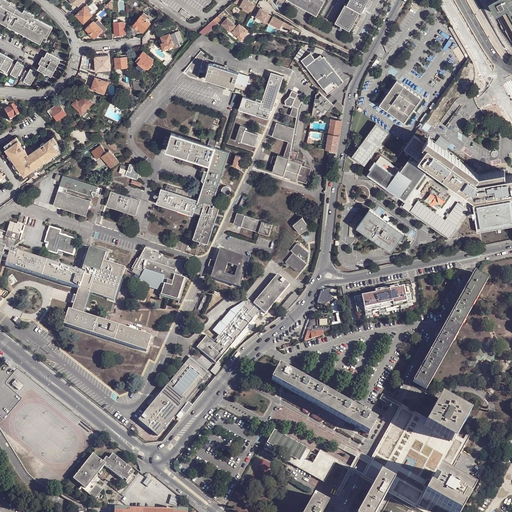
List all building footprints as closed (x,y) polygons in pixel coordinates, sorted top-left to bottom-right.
[(50,26),(1,0),(0,0),(0,17),(42,41),(50,26)] [(161,0),(179,12),(182,8),(196,18),(208,0),(161,0)] [(235,0),(233,2),(243,7),(249,11),(253,4),(246,0),(235,0)] [(277,0),(276,3),(277,4),(278,6),(280,7),(283,9),(288,12),(292,5),(285,2),(286,0),(289,0),(317,16),(325,0),(324,0),(277,0)] [(345,4),(335,22),(350,30),(360,12),(363,6),(365,7),(368,0),(349,0),(347,5),(345,4)] [(511,0),(492,0),(493,0),(492,0),(491,2),(491,3),(493,7),(493,8),(497,15),(497,14),(500,18),(498,19),(502,25),(501,26),(504,32),(506,31),(511,41),(511,0)] [(85,7),(76,15),(79,18),(83,23),(84,23),(92,15),(90,12),(92,10),(91,8),(88,5),(85,7)] [(260,8),(255,16),(268,24),(269,22),(279,28),(281,25),(289,29),(291,26),(273,15),(272,16),(268,14),(268,13),(260,8)] [(144,12),(133,25),(134,26),(133,27),(137,30),(137,28),(138,28),(139,27),(144,32),(151,23),(150,22),(146,19),(147,18),(148,16),(144,12)] [(205,36),(221,20),(217,16),(201,32),(205,36)] [(227,17),(221,24),(229,31),(231,30),(231,29),(233,30),(232,31),(240,39),(242,39),(243,38),(243,36),(243,35),(247,32),(239,24),(237,26),(235,24),(235,25),(227,17)] [(94,21),(86,29),(90,32),(94,37),(95,38),(101,32),(102,33),(107,28),(98,19),(95,23),(94,21)] [(114,22),(115,35),(121,34),(125,34),(126,34),(124,21),(118,22),(115,22),(114,22)] [(170,35),(170,33),(167,34),(162,37),(163,40),(164,43),(162,44),(164,49),(174,45),(175,46),(183,42),(179,31),(170,35)] [(469,53),(457,33),(454,35),(453,36),(464,55),(469,53)] [(201,67),(203,61),(205,54),(201,50),(183,71),(189,76),(197,79),(201,67)] [(143,51),(136,60),(140,63),(146,68),(153,59),(143,51)] [(10,55),(7,53),(0,65),(0,68),(6,72),(6,73),(9,74),(9,73),(14,64),(7,60),(10,55)] [(310,53),(300,60),(327,94),(343,82),(326,60),(323,56),(322,58),(320,55),(315,59),(310,53)] [(47,59),(42,56),(40,60),(56,68),(61,59),(50,54),(47,59)] [(116,68),(128,67),(126,54),(119,55),(119,56),(115,56),(116,68)] [(111,70),(110,55),(104,56),(98,56),(95,57),(96,71),(111,70)] [(165,60),(163,63),(168,68),(175,60),(173,59),(169,64),(165,60)] [(434,127),(438,122),(471,75),(472,72),(472,71),(472,70),(471,68),(470,66),(469,64),(467,59),(425,121),(434,127)] [(56,68),(40,60),(38,63),(43,66),(40,71),(51,77),(56,68)] [(210,63),(205,78),(229,86),(245,91),(250,76),(210,63)] [(14,64),(9,73),(16,77),(16,78),(19,80),(25,70),(17,66),(14,64)] [(32,74),(25,70),(19,80),(22,82),(23,81),(30,85),(35,75),(32,74)] [(239,109),(268,119),(283,76),(272,73),(262,102),(243,95),(239,109)] [(92,88),(105,93),(109,82),(96,77),(92,88)] [(403,122),(421,98),(396,80),(379,105),(390,113),(403,122)] [(145,86),(133,81),(133,82),(134,85),(134,88),(143,91),(144,88),(145,86)] [(292,91),(289,96),(285,101),(286,105),(292,105),(293,106),(290,115),(297,117),(298,108),(301,102),(304,96),(292,91)] [(328,110),(334,104),(319,91),(316,94),(312,115),(316,116),(316,115),(325,107),(328,110)] [(83,113),(93,102),(90,99),(90,98),(91,98),(89,97),(88,96),(88,97),(85,95),(83,97),(79,101),(78,100),(77,99),(73,104),(83,113)] [(343,104),(338,100),(336,103),(334,104),(343,113),(343,109),(343,105),(343,104)] [(63,109),(60,104),(61,103),(60,102),(51,108),(49,108),(48,109),(48,111),(52,116),(54,115),(58,119),(67,113),(63,109)] [(42,104),(37,108),(38,109),(42,113),(43,113),(45,111),(45,109),(42,104)] [(10,120),(18,115),(14,106),(5,111),(10,120)] [(301,109),(298,108),(297,117),(295,128),(291,149),(294,150),(301,109)] [(340,128),(341,120),(331,119),(328,134),(339,135),(340,128)] [(408,145),(393,166),(381,157),(368,174),(405,200),(429,167),(474,198),(511,191),(511,174),(507,176),(506,169),(481,173),(446,149),(436,142),(435,141),(445,127),(442,125),(438,122),(434,127),(425,121),(417,131),(408,145)] [(306,183),(311,168),(304,166),(305,162),(296,159),(299,152),(294,150),(291,149),(295,128),(276,122),(272,136),(288,141),(284,156),(277,154),(277,157),(273,155),(271,163),(274,164),(272,171),(306,183)] [(390,132),(376,122),(353,156),(367,167),(390,132)] [(241,141),(254,146),(258,134),(245,129),(246,126),(240,124),(235,140),(240,141),(241,141)] [(92,127),(90,131),(99,135),(103,136),(104,133),(100,130),(92,127)] [(209,164),(212,155),(214,156),(217,147),(218,144),(219,141),(210,138),(208,145),(171,133),(166,150),(173,152),(209,164)] [(337,147),(339,135),(328,134),(328,137),(326,144),(325,149),(336,150),(337,147)] [(450,143),(440,136),(436,142),(446,149),(450,143)] [(16,137),(4,145),(5,147),(10,154),(8,155),(13,160),(14,159),(15,161),(16,162),(18,165),(17,166),(21,171),(23,174),(26,172),(28,174),(37,168),(36,167),(43,163),(47,160),(59,151),(62,149),(53,137),(29,155),(28,154),(16,137)] [(110,141),(107,144),(114,149),(117,146),(110,141)] [(119,161),(109,150),(106,152),(101,145),(91,152),(97,159),(101,156),(111,167),(119,161)] [(13,161),(14,161),(15,161),(14,159),(13,160),(8,155),(10,154),(5,147),(5,148),(4,148),(4,150),(5,151),(12,161),(13,161)] [(212,155),(209,164),(207,171),(205,170),(203,176),(202,179),(204,182),(197,199),(196,203),(204,206),(205,202),(211,204),(213,204),(230,151),(220,148),(217,147),(214,156),(212,155)] [(327,151),(320,150),(319,165),(326,166),(327,151)] [(59,151),(47,160),(47,161),(48,161),(49,161),(50,161),(59,155),(59,154),(60,153),(60,152),(59,151)] [(236,154),(232,165),(239,167),(243,157),(236,154)] [(140,167),(131,164),(130,164),(129,164),(128,167),(127,170),(125,169),(126,166),(121,164),(120,167),(119,172),(126,174),(126,175),(136,179),(137,179),(138,178),(138,177),(139,178),(140,174),(139,174),(141,169),(141,168),(140,167)] [(511,191),(474,198),(429,167),(405,200),(401,206),(433,229),(448,240),(481,233),(483,245),(511,238),(511,191)] [(86,216),(91,201),(66,192),(67,187),(94,196),(97,186),(63,174),(63,175),(56,174),(55,179),(61,181),(53,205),(86,216)] [(201,213),(204,206),(196,203),(197,199),(191,197),(176,192),(177,188),(167,185),(165,189),(161,188),(156,203),(193,215),(194,211),(196,212),(201,213)] [(222,192),(223,194),(225,195),(227,195),(229,194),(230,192),(230,191),(230,189),(229,187),(227,186),(225,186),(223,186),(222,188),(221,190),(222,192)] [(177,188),(176,192),(191,197),(192,193),(177,188)] [(135,215),(140,200),(111,190),(106,205),(135,215)] [(193,238),(199,240),(198,241),(198,242),(197,242),(197,244),(198,246),(199,246),(200,246),(202,245),(202,244),(202,242),(201,241),(208,243),(220,206),(213,204),(213,207),(210,206),(211,204),(205,202),(204,206),(201,213),(193,238)] [(375,213),(370,210),(358,228),(391,251),(404,234),(388,223),(383,219),(375,213)] [(269,235),(272,224),(245,215),(237,212),(233,223),(241,226),(269,235)] [(308,224),(300,216),(292,224),(300,233),(308,224)] [(17,224),(11,222),(6,236),(18,239),(22,241),(27,227),(22,225),(17,224)] [(73,254),(75,247),(71,245),(74,238),(59,233),(61,229),(50,225),(45,241),(48,242),(46,249),(57,253),(58,249),(73,254)] [(98,234),(94,246),(131,257),(135,244),(98,234)] [(291,249),(294,252),(286,261),(300,273),(308,263),(297,255),(299,252),(305,257),(309,252),(297,242),(291,249)] [(6,261),(10,251),(5,249),(5,247),(0,245),(0,263),(1,260),(5,261),(6,261)] [(84,274),(78,288),(74,300),(71,310),(83,314),(85,308),(90,292),(114,300),(125,267),(103,260),(106,251),(89,246),(82,269),(85,270),(84,274)] [(157,290),(161,284),(162,284),(159,298),(160,295),(170,297),(178,300),(178,303),(186,279),(188,279),(181,276),(186,261),(163,259),(163,258),(160,257),(160,255),(160,254),(159,253),(155,251),(154,253),(150,251),(151,248),(145,246),(144,248),(131,272),(133,273),(135,275),(134,278),(139,280),(136,285),(157,290)] [(216,260),(218,260),(214,271),(212,270),(210,278),(239,287),(249,258),(220,248),(216,260)] [(10,251),(6,261),(5,265),(78,288),(84,274),(10,249),(10,251)] [(476,273),(414,383),(425,389),(487,279),(476,273)] [(218,361),(232,345),(253,319),(260,311),(261,309),(266,313),(275,302),(280,296),(290,284),(278,274),(253,303),(249,299),(247,301),(245,299),(242,303),(244,304),(242,307),(219,335),(214,341),(207,335),(197,347),(217,363),(218,364),(220,362),(218,361)] [(361,296),(354,297),(358,318),(372,315),(372,314),(372,312),(378,311),(379,313),(379,314),(386,313),(386,312),(385,310),(400,307),(400,309),(401,313),(418,310),(417,303),(413,304),(410,285),(375,291),(375,294),(369,295),(363,296),(361,296)] [(332,299),(330,289),(324,290),(322,291),(321,293),(317,303),(323,305),(332,299)] [(280,313),(283,309),(286,311),(288,310),(300,296),(294,292),(291,295),(281,307),(277,311),(280,313)] [(198,310),(203,312),(210,298),(204,296),(198,310)] [(219,335),(242,307),(238,303),(228,310),(212,329),(219,335)] [(83,314),(71,310),(68,309),(63,324),(146,351),(151,336),(83,314)] [(253,319),(258,322),(258,323),(265,315),(260,311),(253,319)] [(260,324),(263,327),(267,322),(268,323),(270,320),(266,317),(260,324)] [(19,319),(15,323),(21,327),(24,323),(19,319)] [(258,322),(253,319),(232,345),(236,348),(239,345),(258,322)] [(323,330),(311,332),(312,338),(324,336),(323,330)] [(147,427),(158,436),(208,373),(189,358),(139,420),(143,424),(147,427)] [(215,375),(222,367),(218,364),(217,363),(210,371),(215,375)] [(370,434),(377,421),(279,367),(271,381),(370,434)] [(16,380),(12,384),(18,390),(22,385),(16,380)] [(439,399),(427,419),(423,426),(435,432),(452,442),(456,434),(467,415),(439,399)] [(182,411),(184,413),(192,404),(189,402),(182,411)] [(423,426),(427,419),(402,405),(401,406),(371,461),(362,478),(376,485),(381,475),(393,482),(388,492),(423,511),(427,511),(433,503),(423,498),(430,486),(437,473),(447,479),(457,461),(468,441),(465,439),(456,434),(452,442),(435,432),(423,426)] [(275,434),(274,430),(265,447),(267,449),(275,434)] [(274,430),(275,434),(310,453),(311,453),(318,457),(319,458),(332,465),(335,463),(274,430)] [(332,465),(319,458),(315,466),(305,461),(310,453),(275,434),(267,449),(267,448),(278,454),(324,479),(332,465)] [(102,491),(91,482),(104,466),(122,480),(123,479),(126,481),(130,476),(128,475),(132,469),(113,454),(109,459),(106,458),(103,462),(93,454),(73,480),(82,487),(80,488),(94,500),(102,491)] [(325,483),(324,479),(278,454),(277,456),(325,483)] [(325,483),(335,463),(332,465),(324,479),(325,483)] [(433,503),(449,511),(461,511),(463,510),(459,507),(463,499),(468,502),(473,493),(447,479),(437,473),(430,486),(423,498),(433,503)] [(376,511),(388,492),(393,482),(381,475),(376,485),(360,511),(376,511)] [(323,511),(328,504),(315,496),(305,511),(323,511)]
